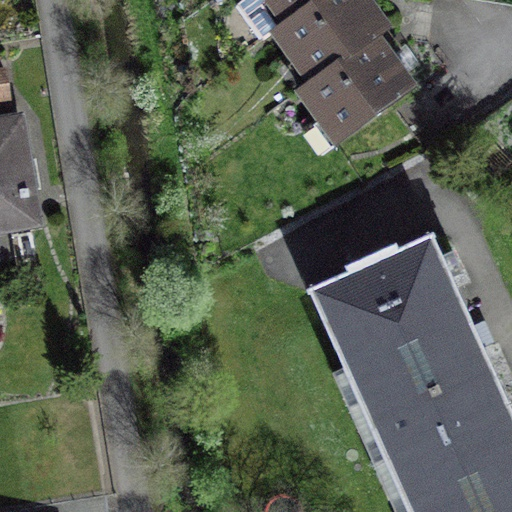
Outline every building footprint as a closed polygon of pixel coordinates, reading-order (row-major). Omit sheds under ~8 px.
[(254,0),(281,39),(337,0),(254,0)] [(267,49),(306,105),(382,53),(397,42),(368,0),(337,0),(281,39),(267,49)] [(302,108),(336,158),(416,102),(382,53),(306,105),(302,108)] [(5,70),(0,71),(0,99),(8,99),(5,70)] [(0,226),(35,221),(18,122),(0,124),(0,226)] [(381,480),(511,419),(511,409),(439,250),(304,312),(381,480)] [(511,511),(511,419),(381,480),(395,511),(511,511)]
